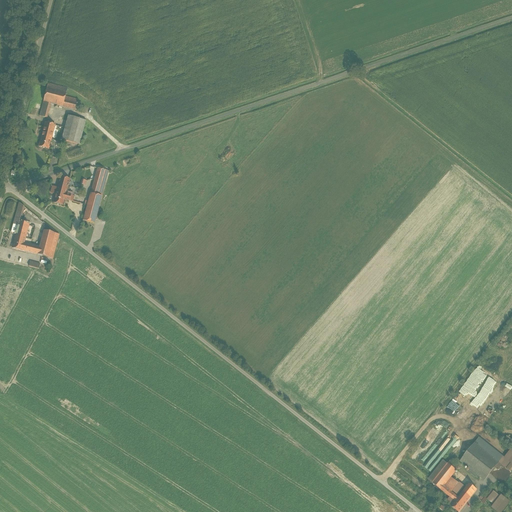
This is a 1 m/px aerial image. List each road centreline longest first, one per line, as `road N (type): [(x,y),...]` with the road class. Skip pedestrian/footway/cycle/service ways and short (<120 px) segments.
road 1 (track): [(10,188),(511,18)]
road 2 (track): [(418,511),(10,188)]
road 3 (unclassified): [(0,191),(50,0)]
